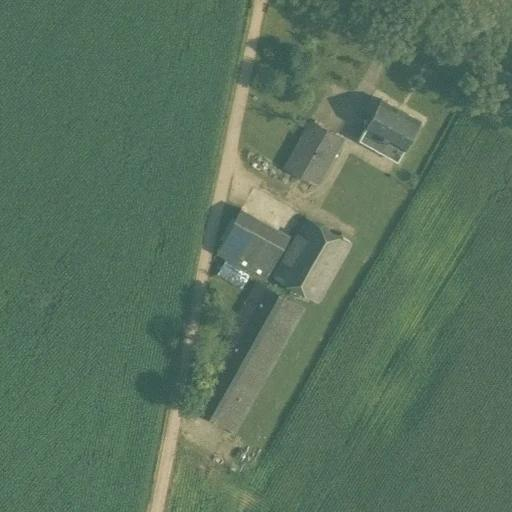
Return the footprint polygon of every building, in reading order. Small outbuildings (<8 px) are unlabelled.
[(379,102),(360,137),(398,160),(418,122),(379,102)] [(314,114),(310,120),(309,119),(282,168),(316,187),(343,140),(322,127),(326,120),(314,114)] [(215,254),(264,281),(290,235),(240,207),(215,254)] [(319,302),(351,244),(305,218),(273,277),(319,302)] [(235,434),(305,308),(255,280),(186,406),(235,434)]
